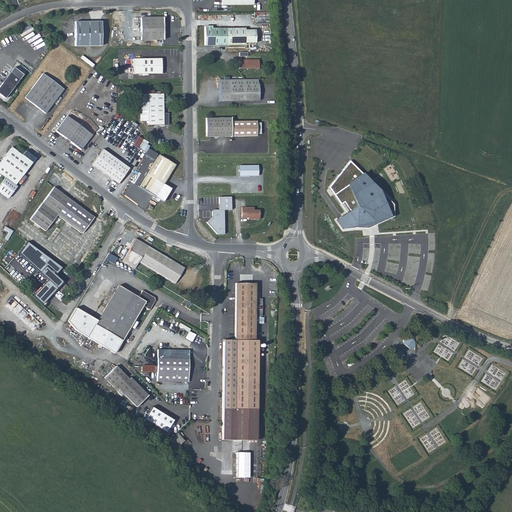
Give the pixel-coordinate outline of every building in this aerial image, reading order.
[(162,17),(139,17),(140,40),(162,40),(162,17)] [(74,46),(101,46),(100,22),(74,22),(74,46)] [(29,25),(18,32),(21,37),(32,30),(29,25)] [(211,25),(209,25),(204,25),(204,43),(244,43),(244,41),(255,41),(255,37),(251,37),(251,35),(253,35),(253,29),(244,29),(244,27),(211,27),(211,25)] [(161,58),(133,58),(133,74),(161,74),(161,58)] [(258,59),(239,59),(239,68),(258,68),(258,59)] [(22,75),(13,68),(0,85),(0,95),(5,99),(22,75)] [(63,89),(43,74),(24,98),(45,113),(63,89)] [(220,101),(260,100),(259,84),(258,84),(258,79),(219,80),(220,101)] [(149,115),(148,93),(141,93),(141,116),(149,115)] [(164,94),(148,93),(149,115),(149,124),(164,124),(164,94)] [(92,134),(68,115),(57,129),(81,148),(92,134)] [(230,117),(205,117),(205,136),(256,135),(256,134),(260,134),(260,122),(256,122),(256,120),(230,121),(230,117)] [(0,164),(0,172),(6,177),(22,155),(12,148),(0,164)] [(103,148),(91,163),(117,183),(128,168),(103,148)] [(22,155),(6,177),(0,188),(0,191),(10,199),(19,186),(17,185),(32,163),(22,155)] [(159,156),(140,188),(163,201),(171,188),(164,183),(175,165),(159,156)] [(258,172),(258,168),(258,164),(238,165),(238,176),(258,175),(258,172)] [(353,172),(346,166),(327,187),(343,212),(333,219),(342,229),(367,227),(392,217),(390,201),(356,169),(353,172)] [(57,215),(69,198),(54,187),(30,220),(45,230),(57,215)] [(231,197),(217,197),(218,210),(212,210),(210,212),(210,216),(204,222),(216,235),(224,235),(224,211),(230,211),(231,197)] [(94,217),(84,209),(69,198),(57,215),(62,219),(82,233),(94,217)] [(254,206),(241,206),(241,217),(248,217),(248,219),(259,219),(259,209),(254,209),(254,206)] [(122,260),(134,268),(138,262),(174,283),(184,268),(136,238),(122,260)] [(35,296),(44,305),(64,283),(56,275),(62,268),(29,244),(20,254),(49,280),(35,296)] [(104,260),(113,264),(116,257),(107,253),(104,260)] [(236,290),(236,298),(234,340),(224,339),(221,440),(255,441),(257,340),(254,340),(255,316),(261,316),(262,298),(255,298),(255,283),(236,283),(236,290)] [(134,320),(140,310),(143,306),(149,310),(153,303),(154,300),(153,298),(151,296),(152,295),(143,290),(138,297),(119,285),(98,320),(76,308),(69,321),(79,332),(115,353),(131,327),(134,320)] [(195,335),(188,331),(189,330),(188,330),(184,338),(191,342),(195,335)] [(409,337),(403,337),(402,341),(411,347),(414,347),(414,342),(409,337)] [(396,349),(392,349),(392,357),(396,361),(403,361),(404,357),(396,349)] [(188,350),(157,350),(157,381),(188,381),(188,350)] [(116,365),(104,376),(117,390),(116,390),(120,394),(123,392),(136,406),(147,395),(130,377),(128,379),(116,365)] [(107,391),(102,396),(106,400),(111,395),(107,391)] [(154,407),(147,419),(168,432),(176,420),(154,407)] [(177,431),(168,441),(175,448),(184,439),(177,431)]
